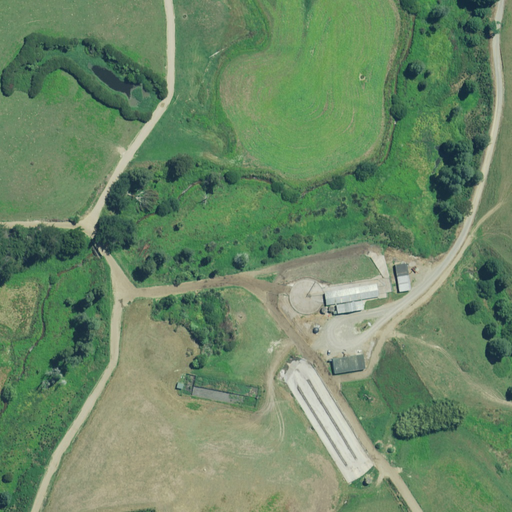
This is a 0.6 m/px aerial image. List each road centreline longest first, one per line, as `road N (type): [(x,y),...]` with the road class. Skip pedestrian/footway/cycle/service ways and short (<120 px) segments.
road 1 (track): [(162,0),(150,113),(97,209),(93,234),(113,290),(106,362),(53,427),(23,511)]
road 2 (track): [(415,511),(256,287),(243,280),(113,290)]
